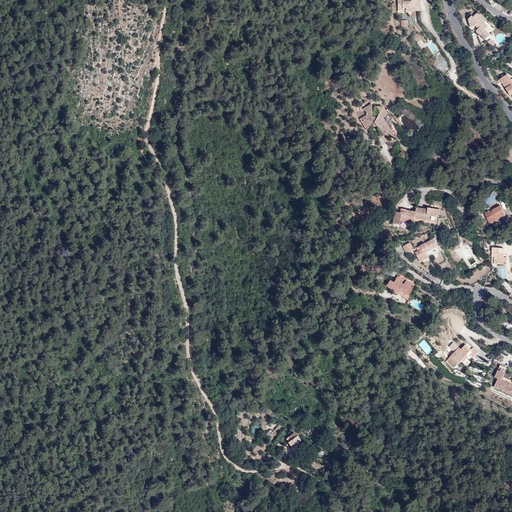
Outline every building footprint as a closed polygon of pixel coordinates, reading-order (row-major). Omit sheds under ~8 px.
[(418,0),(397,0),(398,11),(417,11),(417,3),(419,3),(418,0)] [(472,16),(468,19),(470,27),(474,26),(475,25),(479,29),(477,31),(478,35),(480,34),(485,39),(490,35),(485,29),(488,27),(485,23),(486,21),(478,13),(473,17),(472,16)] [(417,32),(412,36),(417,42),(422,39),(417,32)] [(511,82),(507,74),(501,78),(504,84),(503,85),(510,96),(511,95),(511,94),(511,82)] [(367,114),(359,118),(366,130),(369,126),(377,127),(380,134),(394,137),(382,117),(387,114),(383,106),(376,106),(379,112),(377,117),(371,117),(371,104),(363,108),(367,114)] [(489,206),(499,196),(494,192),(485,202),(489,206)] [(489,211),(484,213),(490,225),(498,220),(498,219),(505,215),(500,206),(492,210),(493,211),(490,213),(489,211)] [(406,212),(401,211),(401,213),(396,212),(396,216),(394,216),(393,223),(400,224),(401,220),(414,222),(415,218),(429,220),(430,215),(436,216),(437,209),(428,208),(428,209),(416,208),(415,212),(406,211),(406,212)] [(422,249),(418,251),(415,252),(420,262),(429,257),(426,252),(438,246),(434,238),(420,246),(422,249)] [(460,259),(454,250),(458,247),(454,241),(448,246),(447,247),(447,248),(447,249),(447,251),(449,254),(450,254),(455,263),(460,259)] [(411,242),(403,247),(407,254),(415,249),(411,242)] [(495,264),(504,265),(505,257),(504,257),(505,248),(492,247),(491,257),(492,257),(495,257),(495,263),(495,264)] [(401,287),(409,292),(415,282),(399,272),(394,280),(391,277),(387,283),(399,291),(401,287)] [(411,293),(409,292),(401,287),(399,291),(408,297),(411,293)] [(461,360),(465,356),(469,353),(474,358),(479,352),(474,347),(471,350),(466,344),(461,350),(459,348),(447,361),(454,368),(461,360)] [(511,393),(511,384),(502,380),(507,368),(501,365),(495,378),(498,379),(495,387),(511,395),(511,393)] [(296,434),(290,438),(287,441),(291,446),(300,438),(296,434)]
